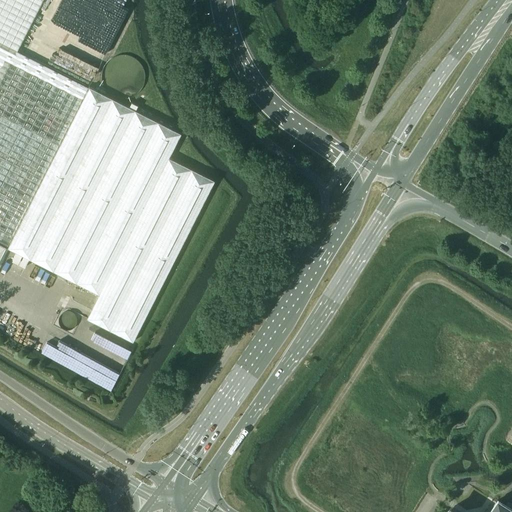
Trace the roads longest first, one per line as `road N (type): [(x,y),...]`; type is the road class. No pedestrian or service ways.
road 1 (secondary): [(352,206),(164,484)]
road 2 (secondary): [(191,498),(373,233)]
road 3 (secondary): [(493,0),(375,170)]
road 4 (motorway): [(228,0),(242,49),(268,91),(351,155)]
road 5 (secondary): [(403,183),(511,15)]
road 6 (secondary): [(164,484),(0,375)]
road 7 (secondary): [(0,399),(153,497)]
